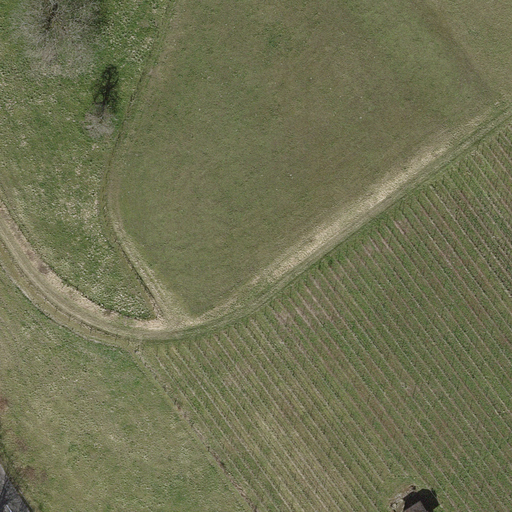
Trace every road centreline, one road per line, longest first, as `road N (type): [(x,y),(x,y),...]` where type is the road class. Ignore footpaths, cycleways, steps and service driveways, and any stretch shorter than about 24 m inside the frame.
road 1 (track): [(0,215),(34,272),(86,321),(147,341),(190,342),(255,322),(511,110)]
road 2 (track): [(190,342),(127,237),(117,197),(187,0)]
